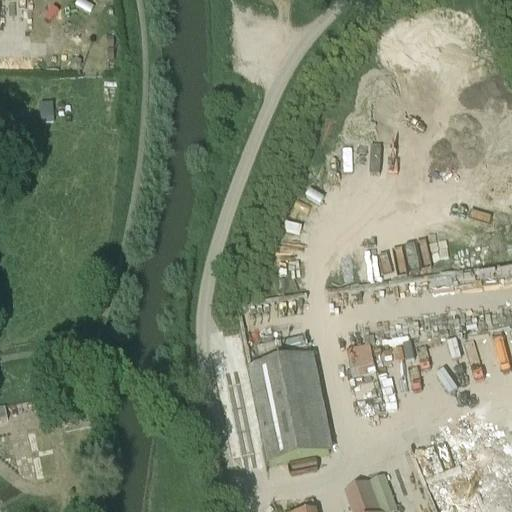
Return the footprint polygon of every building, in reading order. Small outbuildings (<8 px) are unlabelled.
[(54,123),(53,103),(40,104),(41,123),(54,123)] [(511,269),(497,270),(498,286),(511,284),(511,269)] [(326,273),(328,293),(347,291),(345,271),(326,273)] [(333,456),(314,358),(248,372),(268,469),(333,456)] [(387,389),(370,393),(374,408),(391,404),(387,389)] [(23,435),(10,436),(14,462),(26,460),(23,435)] [(370,484),(343,494),(349,511),(397,511),(385,478),(370,484)]
